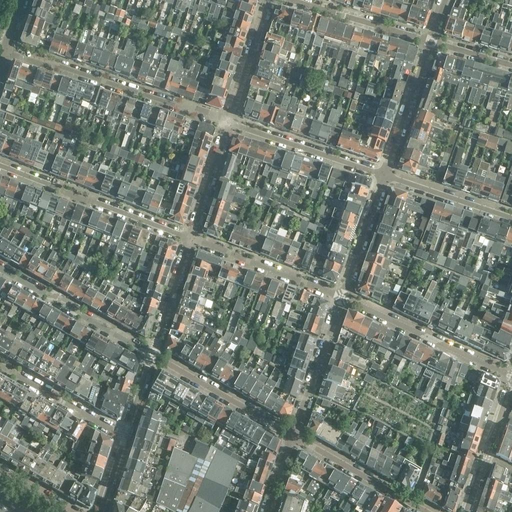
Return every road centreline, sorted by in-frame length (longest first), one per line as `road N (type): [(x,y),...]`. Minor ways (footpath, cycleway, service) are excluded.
road 1 (residential): [(5,52),(228,122)]
road 2 (residential): [(0,165),(190,238)]
road 3 (residential): [(341,297),(511,377)]
road 4 (residential): [(151,355),(0,268)]
road 5 (residential): [(228,122),(384,175)]
road 6 (residential): [(190,238),(341,297)]
road 7 (residential): [(292,435),(151,355)]
road 8 (residential): [(425,511),(292,435)]
road 9 (residential): [(430,41),(289,0)]
road 10 (residential): [(341,297),(292,435)]
road 11 (residential): [(0,365),(125,434)]
road 12 (residential): [(430,41),(384,175)]
road 13 (residential): [(511,217),(384,175)]
road 14 (residential): [(384,175),(341,297)]
road 15 (residential): [(228,122),(268,0)]
road 16 (residential): [(151,355),(190,238)]
road 17 (residential): [(190,238),(228,122)]
